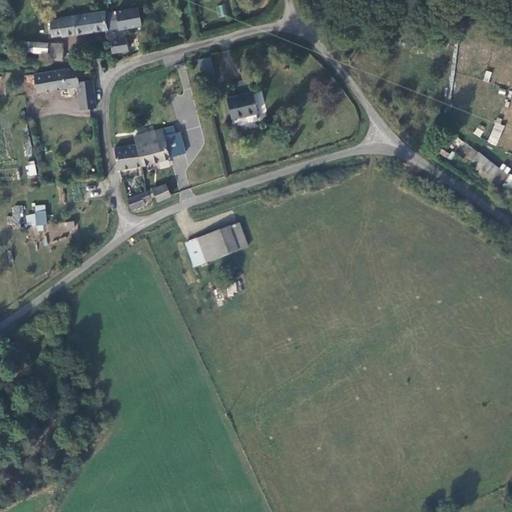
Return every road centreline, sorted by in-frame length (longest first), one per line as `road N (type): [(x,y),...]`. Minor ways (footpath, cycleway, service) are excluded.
road 1 (residential): [(389,138),(321,42),(285,24),(141,59),(117,75),(105,118),(128,228)]
road 2 (unclassified): [(389,138),(128,228)]
road 3 (unclassified): [(128,228),(0,334)]
road 4 (unclassified): [(511,222),(389,138)]
